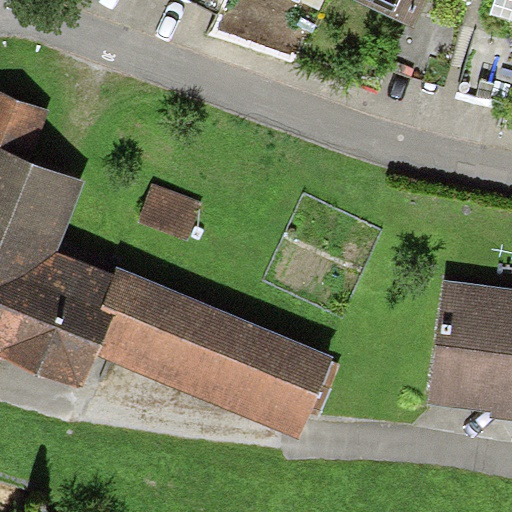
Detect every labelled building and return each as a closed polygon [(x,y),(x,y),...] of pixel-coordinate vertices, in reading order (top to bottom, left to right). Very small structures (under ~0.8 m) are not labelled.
[(0,215),(39,228),(62,160),(19,146),(32,109),(0,98),(0,215)] [(145,192),(138,214),(181,228),(188,206),(145,192)] [(0,215),(0,338),(68,362),(82,322),(106,251),(39,228),(0,215)] [(106,251),(82,322),(110,334),(288,411),(320,342),(106,251)] [(511,288),(446,279),(430,384),(488,393),(496,394),(495,401),(511,403),(511,288)]
